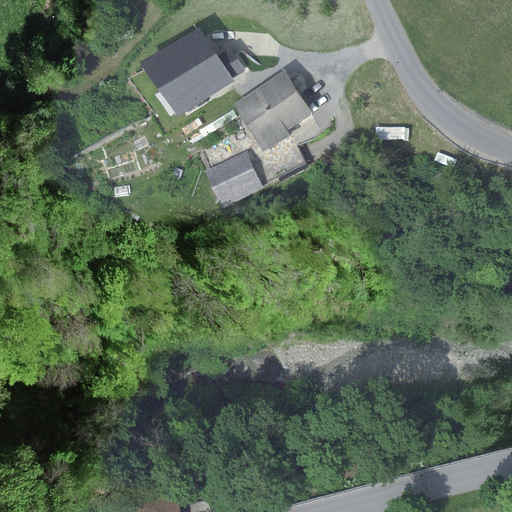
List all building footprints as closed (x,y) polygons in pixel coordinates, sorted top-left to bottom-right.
[(196,25),(138,62),(175,119),(233,82),(231,78),(246,68),(230,43),(214,54),(196,25)] [(283,71),(232,104),(247,127),(263,149),(289,134),(286,129),(310,111),(283,71)] [(201,149),(210,168),(246,152),(260,183),(305,162),(296,144),(321,134),(310,111),(286,129),(289,134),(263,149),(247,127),(201,149)] [(210,168),(205,170),(221,206),(262,188),(260,183),(246,152),(210,168)] [(179,511),(176,494),(104,510),(104,511),(179,511)]
